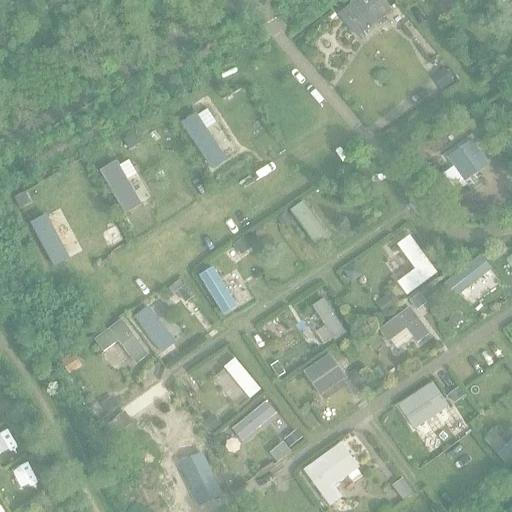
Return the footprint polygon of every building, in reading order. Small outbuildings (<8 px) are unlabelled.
[(355,0),(338,13),(356,37),(392,11),(383,0),(355,0)] [(432,77),(441,90),(452,82),(450,79),(454,77),(449,68),(445,71),(443,69),(432,77)] [(446,153),(463,178),(487,160),(470,136),(446,153)] [(294,214),(315,243),(327,235),(306,206),(294,214)] [(436,273),(409,236),(396,245),(414,270),(397,283),(406,296),(436,273)] [(476,260),(442,283),(449,295),(484,272),(476,260)] [(200,278),(222,311),(233,304),(212,270),(200,278)] [(410,300),(418,312),(429,304),(421,292),(410,300)] [(376,305),(383,314),(398,302),(392,294),(376,305)] [(345,333),(323,299),(312,306),(325,326),(315,333),(323,345),(333,338),(334,340),(345,333)] [(132,315),(162,354),(173,345),(144,306),(132,315)] [(409,307),(378,330),(387,343),(405,329),(416,344),(429,334),(409,307)] [(121,319),(94,340),(103,352),(117,341),(135,365),(148,355),(121,319)] [(61,360),(68,374),(82,367),(74,353),(61,360)] [(302,372),(320,397),(346,379),(329,354),(302,372)] [(254,391),(232,357),(220,364),(235,387),(231,390),(236,398),(240,395),(242,398),(254,391)] [(356,392),(367,385),(356,369),(349,374),(351,376),(347,379),(356,392)] [(432,383),(398,406),(414,430),(448,407),(432,383)] [(268,401),(235,428),(245,439),(277,412),(268,401)] [(497,453),(506,463),(511,457),(511,439),(506,445),(495,431),(484,441),(495,454),(497,453)] [(342,497),(336,488),(334,486),(359,468),(340,443),(303,470),(330,506),(342,497)] [(184,483),(193,511),(226,511),(212,473),(184,483)] [(391,486),(403,502),(414,494),(402,478),(391,486)]
